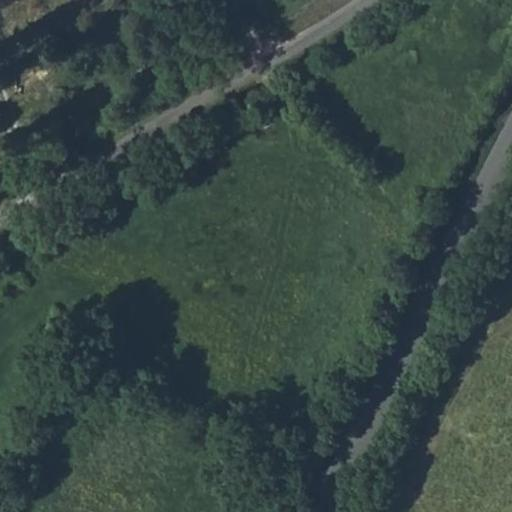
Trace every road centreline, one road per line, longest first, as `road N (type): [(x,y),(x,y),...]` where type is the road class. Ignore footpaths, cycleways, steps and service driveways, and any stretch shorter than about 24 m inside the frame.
road 1 (residential): [(363,0),(0,221)]
road 2 (tertiary): [(324,511),(511,152)]
